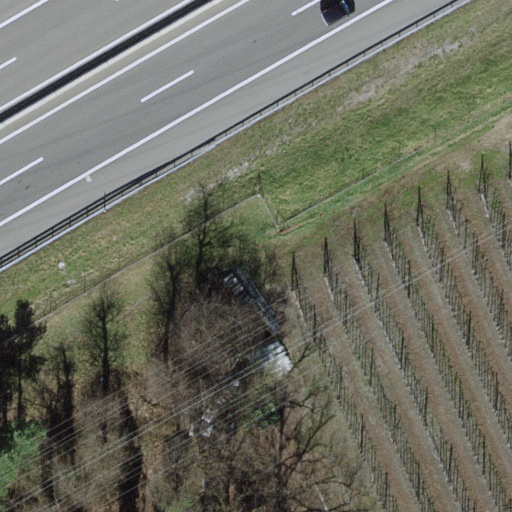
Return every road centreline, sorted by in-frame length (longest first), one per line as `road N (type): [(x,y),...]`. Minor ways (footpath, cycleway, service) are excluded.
road 1 (track): [(338,511),(288,316),(347,257),(511,165)]
road 2 (motorway): [(0,184),(321,0)]
road 3 (motorway): [(110,0),(0,63)]
